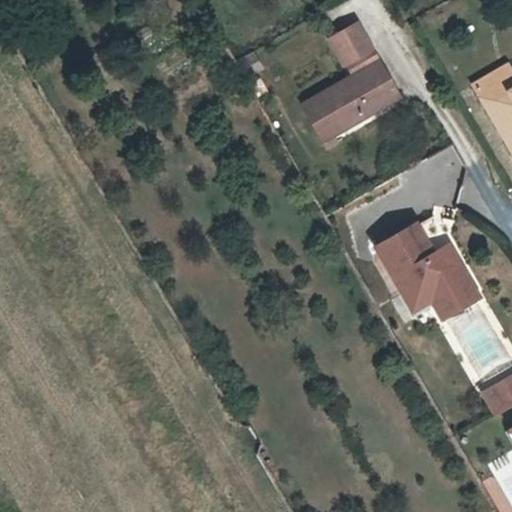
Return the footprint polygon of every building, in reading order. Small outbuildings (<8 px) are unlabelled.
[(304,105),(325,141),(336,136),(401,97),(357,23),(331,38),(347,66),(349,65),(356,75),(304,105)] [(249,80),(266,70),(256,53),(239,62),(249,80)] [(473,86),(484,106),(511,88),(511,74),(507,67),(473,86)] [(511,88),(484,106),(511,154),(511,88)] [(336,136),(325,141),(322,143),(326,149),(340,142),(336,136)] [(417,218),(375,245),(413,309),(434,296),(444,316),(479,295),(449,243),(428,255),(424,248),(432,244),(417,218)] [(511,374),(487,389),(501,411),(511,404),(511,374)] [(511,404),(501,411),(511,430),(511,404)]
